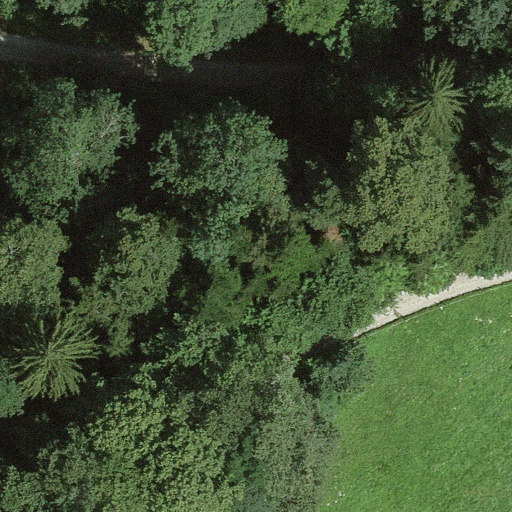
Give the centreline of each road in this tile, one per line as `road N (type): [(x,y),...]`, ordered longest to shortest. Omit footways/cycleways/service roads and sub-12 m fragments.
road 1 (track): [(0,458),(452,282),(511,268)]
road 2 (track): [(0,42),(134,74),(511,120)]
